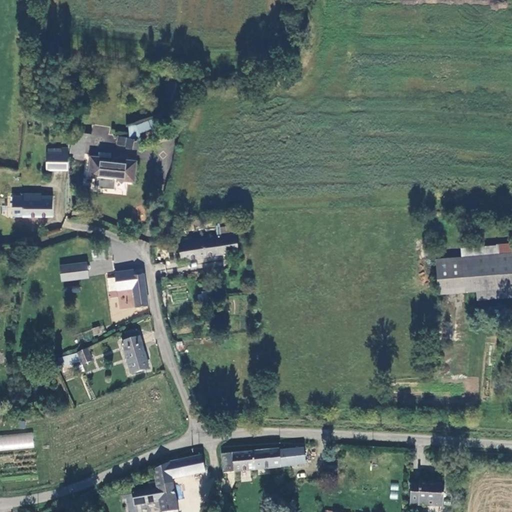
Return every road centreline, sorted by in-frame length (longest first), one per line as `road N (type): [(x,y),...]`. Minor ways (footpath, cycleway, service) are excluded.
road 1 (unclassified): [(200,435),(511,445)]
road 2 (unclassified): [(200,435),(167,357),(144,250),(75,227)]
road 3 (unclassified): [(0,501),(106,475),(200,435)]
